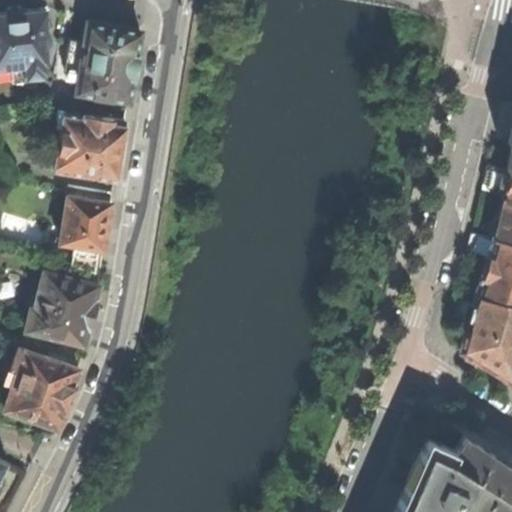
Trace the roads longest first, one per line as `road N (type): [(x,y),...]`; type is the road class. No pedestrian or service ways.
road 1 (unclassified): [(175,0),(124,329),(48,511)]
road 2 (residential): [(406,357),(458,191),(484,73),(497,54)]
road 3 (residential): [(350,511),(406,357)]
road 4 (residential): [(406,357),(511,422)]
